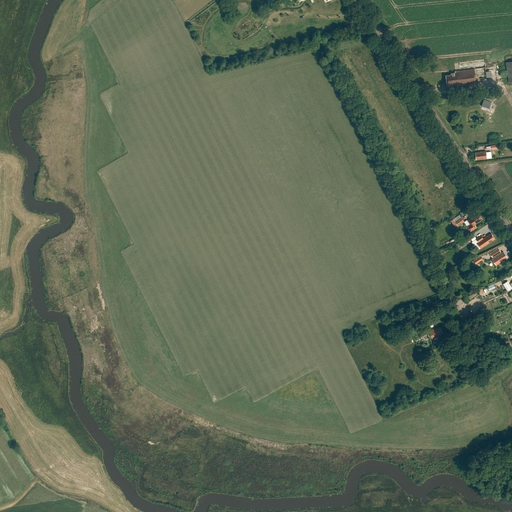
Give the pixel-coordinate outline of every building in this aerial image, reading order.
[(476,85),(476,79),(475,69),(486,68),(485,60),(458,63),(459,71),(455,72),(455,73),(451,74),(451,75),(446,76),(447,85),(451,84),(451,88),(476,85)] [(488,109),(491,102),(483,99),(480,106),(488,109)] [(486,152),(475,153),(476,160),(491,158),(490,152),(486,153),(486,152)] [(471,225),(468,227),(471,232),(477,228),(475,225),(483,220),(479,214),(468,221),(471,225)] [(458,226),(464,222),(461,217),(455,221),(458,226)] [(481,236),(476,239),(478,242),(477,243),(481,249),(485,246),(495,239),(492,234),(483,239),(481,236)] [(470,242),(467,238),(458,243),(461,248),(470,242)] [(498,249),(490,254),(493,259),(492,260),(494,263),(495,262),(497,265),(508,258),(504,252),(501,253),(498,249)] [(480,256),(473,261),(476,265),(483,260),(480,256)] [(511,288),(511,287),(507,281),(503,284),(507,292),(511,288)] [(436,318),(433,313),(426,316),(428,321),(436,318)] [(441,327),(429,331),(432,339),(442,335),(441,334),(443,333),(441,327)]
